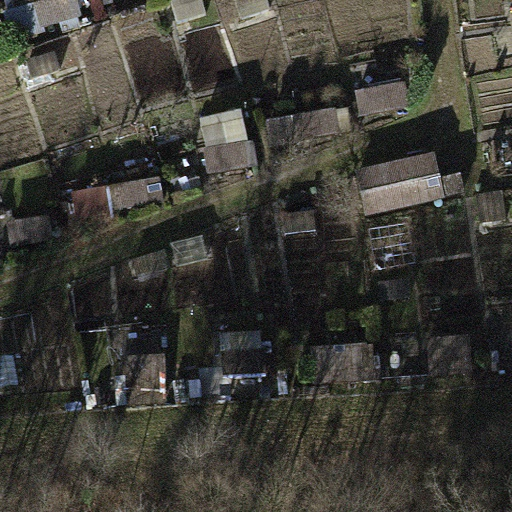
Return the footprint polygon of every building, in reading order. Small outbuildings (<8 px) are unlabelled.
[(373,0),(332,0),(336,16),(362,11),(367,34),(426,22),(421,0),(394,0),(374,4),(373,0)] [(511,0),(481,0),(483,23),(511,21),(511,0)] [(414,78),(364,83),(367,109),(417,104),(414,78)] [(208,109),(217,170),(260,164),(251,103),(208,109)] [(116,174),(120,207),(171,200),(167,168),(116,174)] [(479,375),(478,330),(434,332),(435,376),(479,375)] [(270,332),(231,334),(233,383),(272,380),(270,332)] [(327,383),(383,380),(381,341),(324,344),(327,383)] [(129,350),(131,404),(172,403),(170,348),(129,350)]
